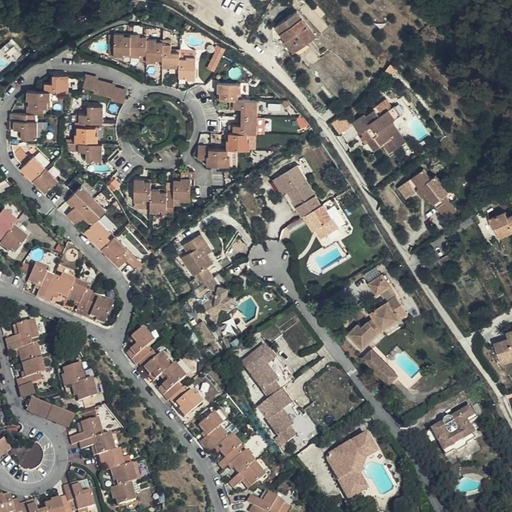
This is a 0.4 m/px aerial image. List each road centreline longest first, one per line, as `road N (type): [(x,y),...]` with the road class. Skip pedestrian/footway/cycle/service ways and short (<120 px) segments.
road 1 (residential): [(442,511),(396,426),(269,260)]
road 2 (residential): [(108,338),(123,320),(126,294),(10,172),(0,143)]
road 3 (residential): [(139,86),(188,99),(198,113),(193,146),(166,166),(131,155),(121,122),(136,93)]
road 4 (residential): [(108,338),(209,474),(223,511)]
road 5 (residential): [(0,474),(39,486),(61,460),(58,438),(17,409),(0,352)]
road 6 (residential): [(0,133),(5,104),(40,70),(72,65),(139,86)]
